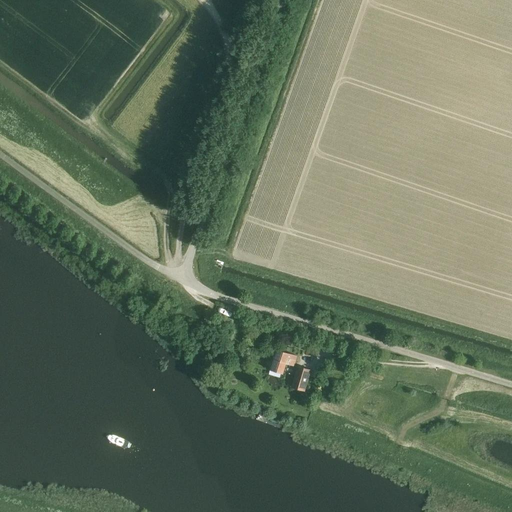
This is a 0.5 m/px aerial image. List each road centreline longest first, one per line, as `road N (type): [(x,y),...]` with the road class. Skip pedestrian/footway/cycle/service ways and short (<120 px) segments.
road 1 (unclassified): [(511,383),(222,298),(181,278)]
road 2 (unclassified): [(181,278),(280,0)]
road 3 (unclassified): [(181,278),(140,257),(0,153)]
